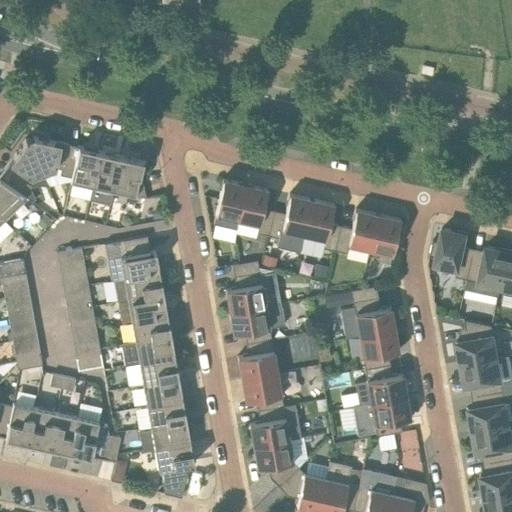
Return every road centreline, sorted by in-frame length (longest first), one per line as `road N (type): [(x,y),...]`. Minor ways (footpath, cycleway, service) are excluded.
road 1 (secondary): [(477,144),(65,53),(0,29)]
road 2 (residential): [(485,111),(78,17),(56,0)]
road 3 (residential): [(236,511),(172,160),(174,132)]
road 4 (residential): [(456,511),(413,262),(426,200)]
road 5 (residential): [(426,200),(217,152),(174,132)]
road 6 (residential): [(174,132),(39,100)]
